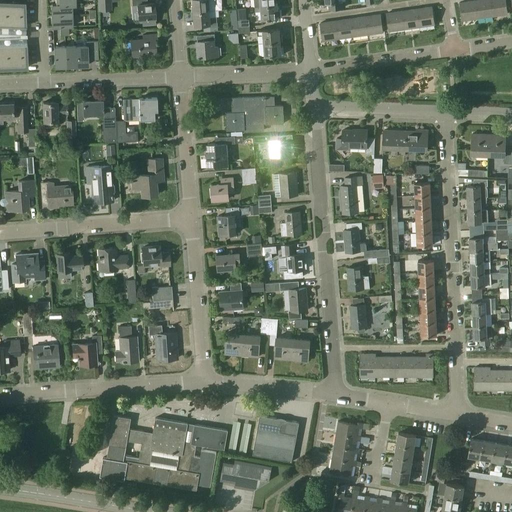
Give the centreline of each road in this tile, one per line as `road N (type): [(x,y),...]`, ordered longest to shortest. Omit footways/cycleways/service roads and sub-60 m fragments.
road 1 (residential): [(457,417),(445,113)]
road 2 (residential): [(328,395),(316,107)]
road 3 (residential): [(202,385),(0,395)]
road 4 (residential): [(0,233),(189,223)]
road 5 (residential): [(202,385),(189,223)]
road 6 (tertiary): [(149,511),(0,489)]
road 7 (residential): [(189,223),(180,78)]
road 8 (residential): [(454,49),(313,71)]
road 9 (residential): [(180,78),(44,82)]
road 10 (residential): [(313,71),(180,78)]
road 11 (residential): [(457,417),(328,395)]
road 12 (residential): [(445,113),(316,107)]
road 13 (residential): [(328,395),(202,385)]
